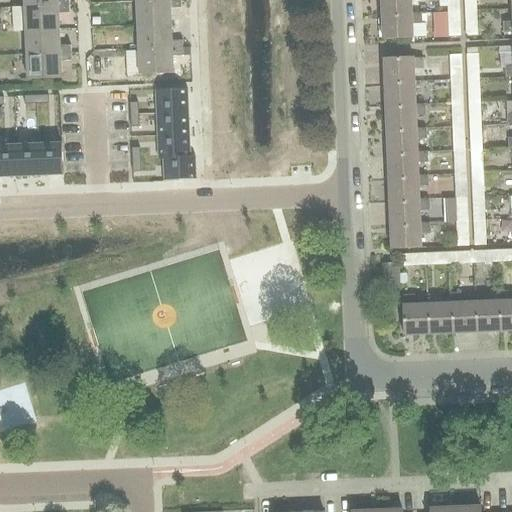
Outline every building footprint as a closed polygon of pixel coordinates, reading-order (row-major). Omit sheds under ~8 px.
[(381,0),(382,16),(412,14),(411,1),(420,1),(420,0),(381,0)] [(446,0),(448,13),(460,13),(459,0),(446,0)] [(476,0),(464,0),(465,12),(477,12),(476,0)] [(136,27),(169,26),(169,9),(180,9),(179,1),(135,3),(136,27)] [(24,31),(58,30),(58,14),(69,13),(68,6),(23,8),(24,31)] [(477,12),(465,12),(465,37),(478,36),(477,12)] [(461,37),(460,13),(448,13),(449,37),(461,37)] [(421,14),(412,14),(382,16),(383,40),(413,39),(412,25),(422,25),(421,14)] [(136,27),(137,51),(181,49),(181,42),(170,42),(169,26),(136,27)] [(24,31),(25,55),(70,54),(70,46),(59,46),(58,30),(24,31)] [(137,51),(137,52),(126,53),(127,76),(171,74),(171,57),(182,57),(181,49),(137,51)] [(190,57),(190,49),(181,49),(182,57),(190,57)] [(70,54),(25,55),(26,80),(60,79),(60,62),(71,61),(70,54)] [(466,56),(467,79),(479,79),(478,55),(467,56),(466,56)] [(450,81),(462,80),(461,56),(449,56),(450,81)] [(384,59),(384,83),(414,82),(413,58),(384,59)] [(479,79),(467,79),(468,103),(480,102),(479,79)] [(451,105),(463,104),(462,80),(450,81),(451,105)] [(385,107),(415,106),(414,82),(384,83),(385,107)] [(188,103),(188,101),(187,90),(156,91),(157,114),(189,112),(188,108),(188,103)] [(37,104),(36,96),(24,97),(25,105),(37,104)] [(49,104),(48,96),(36,96),(37,104),(49,104)] [(468,103),(469,129),(481,128),(480,102),(468,103)] [(138,115),(138,103),(130,103),(130,115),(138,115)] [(452,128),(464,128),(463,104),(451,105),(452,128)] [(386,131),(416,130),(416,117),(425,116),(425,106),(415,106),(385,107),(386,131)] [(189,135),(189,125),(189,122),(188,118),(189,118),(189,112),(157,114),(158,137),(189,135)] [(139,127),(138,115),(130,115),(131,127),(139,127)] [(453,152),(465,152),(464,128),(452,128),(453,152)] [(481,128),(469,129),(470,152),(482,152),(481,128)] [(426,140),(426,129),(416,130),(386,131),(387,155),(417,153),(417,140),(426,140)] [(190,157),(190,146),(190,144),(189,140),(190,140),(190,139),(189,139),(189,138),(189,135),(158,137),(158,160),(163,160),(190,158),(190,157)] [(63,176),(62,144),(40,145),(41,177),(44,177),(44,176),(49,176),(49,177),(51,176),(63,176)] [(41,177),(40,145),(18,146),(19,177),(28,177),(30,177),(35,177),(41,177)] [(19,177),(18,146),(0,146),(0,178),(6,178),(8,178),(12,178),(14,178),(19,177)] [(140,160),(140,148),(132,149),(132,161),(140,160)] [(454,176),(466,175),(465,152),(453,152),(454,176)] [(470,152),(471,174),(483,174),(482,152),(470,152)] [(387,155),(388,178),(418,177),(418,164),(427,164),(427,153),(417,153),(387,155)] [(196,170),(196,168),(195,168),(195,163),(196,163),(196,161),(195,161),(195,157),(190,157),(190,158),(163,160),(164,181),(163,181),(163,183),(197,181),(197,180),(196,180),(195,170),(196,170)] [(141,172),(140,160),(132,161),(133,173),(141,172)] [(483,174),(471,174),(472,198),(484,198),(483,174)] [(455,199),(467,199),(466,175),(454,176),(455,199)] [(388,178),(389,202),(419,201),(419,188),(428,187),(428,177),(418,177),(388,178)] [(472,198),(473,221),(485,221),(484,198),(472,198)] [(456,223),(468,223),(467,199),(455,199),(456,223)] [(389,202),(390,226),(420,224),(420,212),(429,211),(429,200),(419,201),(389,202)] [(485,221),(473,221),(474,247),(486,246),(485,221)] [(456,223),(457,247),(469,247),(468,223),(456,223)] [(390,226),(391,250),(421,249),(421,235),(430,235),(430,224),(420,224),(390,226)] [(511,251),(495,252),(496,263),(511,262),(511,251)] [(472,253),(472,264),(496,263),(495,252),(472,253)] [(449,254),(449,265),(472,264),(472,253),(449,254)] [(424,255),(425,266),(449,265),(449,254),(424,255)] [(424,255),(400,256),(401,267),(425,266),(424,255)] [(400,289),(400,264),(382,265),(382,289),(400,289)] [(497,293),(497,302),(499,332),(511,331),(511,301),(508,302),(508,292),(497,293)] [(476,333),(474,303),(462,304),(461,294),(451,295),(451,304),(453,334),(476,333)] [(428,335),(427,305),(414,306),(414,296),(403,297),(404,306),(402,306),(403,336),(428,335)] [(499,332),(497,302),(474,303),(476,333),(499,332)] [(428,335),(453,334),(451,304),(427,305),(428,335)]
